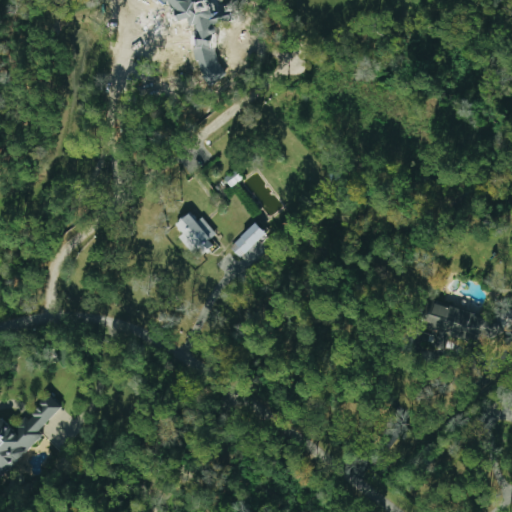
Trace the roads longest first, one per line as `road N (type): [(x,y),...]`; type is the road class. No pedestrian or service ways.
road 1 (residential): [(0,329),(93,316),(156,330),(407,511)]
road 2 (residential): [(49,318),(53,272),(70,245),(301,57)]
